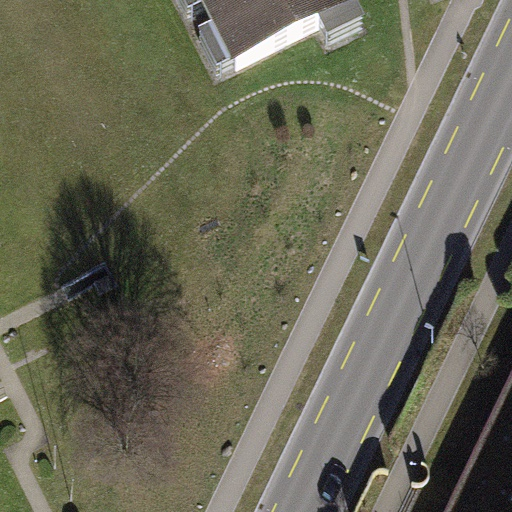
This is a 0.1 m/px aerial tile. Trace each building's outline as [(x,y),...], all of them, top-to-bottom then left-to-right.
[(208,13),(201,0),(177,0),(189,22),(208,13)] [(348,0),(201,0),(208,13),(220,36),(237,71),(319,30),(355,12),(348,0)] [(355,12),(319,30),(329,49),(364,32),(355,12)] [(237,71),(220,36),(200,45),(218,81),(237,71)] [(511,511),(511,380),(448,511),(511,511)]
